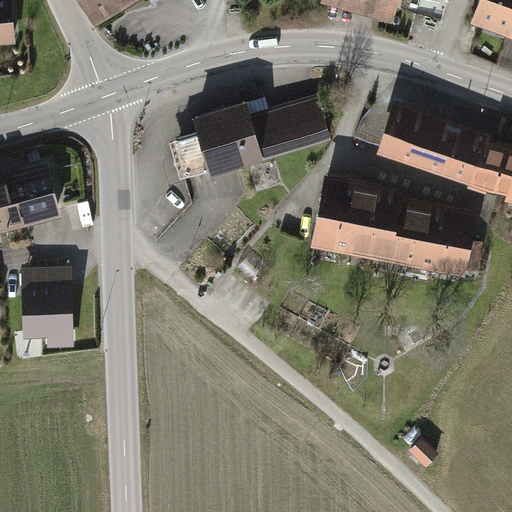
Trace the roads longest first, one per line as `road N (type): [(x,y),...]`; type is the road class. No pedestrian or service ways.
road 1 (tertiary): [(511,98),(386,59),(270,52),(207,64),(108,99)]
road 2 (tertiary): [(129,511),(118,156),(108,99)]
road 3 (track): [(437,511),(281,367)]
